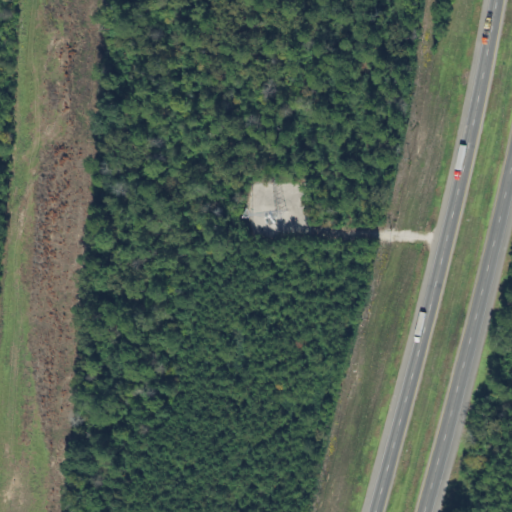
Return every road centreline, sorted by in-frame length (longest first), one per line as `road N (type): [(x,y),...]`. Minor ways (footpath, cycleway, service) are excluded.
road 1 (trunk): [(502,0),(458,216),(377,511)]
road 2 (trunk): [(429,511),(511,200)]
